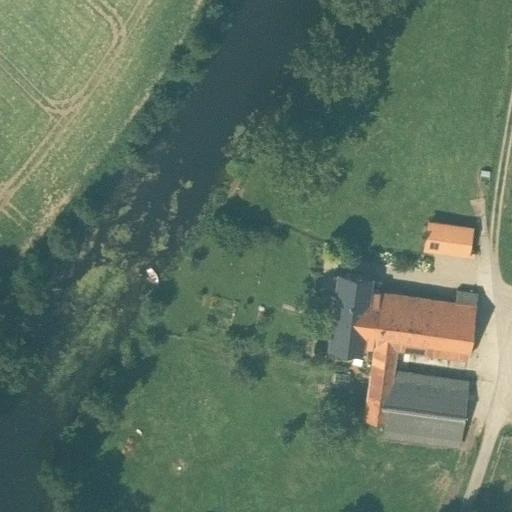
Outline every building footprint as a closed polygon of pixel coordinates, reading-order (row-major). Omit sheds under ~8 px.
[(471,227),(427,220),(424,246),(467,252),(471,227)] [(368,274),(339,271),(330,342),(359,345),(359,342),(373,344),(374,344),(382,289),(373,288),(374,278),(368,277),(368,274)] [(452,300),(451,300),(404,293),(382,289),(374,344),(395,347),(445,354),(452,300)] [(477,292),(456,289),(455,300),(475,303),(474,306),(475,306),(477,292)] [(455,300),(452,300),(445,354),(467,358),(470,337),(474,306),(475,303),(455,300)] [(374,344),(373,344),(367,391),(364,417),(385,420),(389,394),(392,370),(395,347),(374,344)] [(355,361),(336,359),(334,373),(354,375),(355,361)] [(467,381),(392,370),(389,394),(385,420),(383,434),(458,445),(467,381)]
